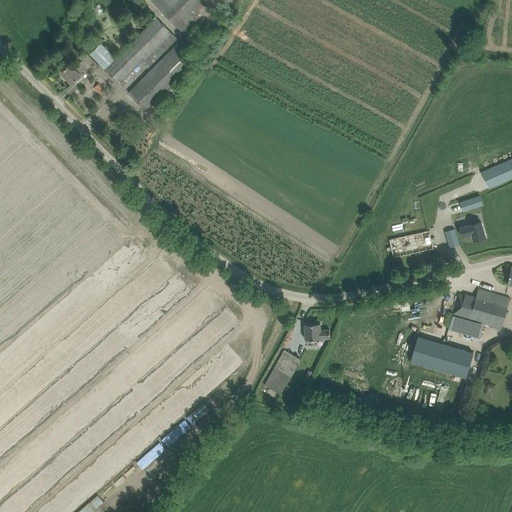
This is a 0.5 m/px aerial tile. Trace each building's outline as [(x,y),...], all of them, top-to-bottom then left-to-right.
[(217,0),(151,0),(188,37),(221,3),(217,0)] [(120,84),(142,61),(147,65),(176,35),(157,16),(117,57),(101,43),(90,54),(120,84)] [(170,107),(160,97),(192,65),(181,54),(188,47),(181,40),(129,93),(157,121),(170,107)] [(74,68),(70,63),(61,73),(72,84),(81,75),(85,71),(89,76),(99,66),(88,54),(74,68)] [(105,89),(98,83),(93,88),(100,94),(105,89)] [(490,187),(511,177),(511,158),(483,171),(490,187)] [(483,205),(480,195),(461,201),(464,211),(483,205)] [(458,225),(457,221),(465,219),(463,212),(439,219),(442,230),(458,225)] [(474,240),(486,237),(481,222),(461,228),(463,237),(472,234),(474,240)] [(446,247),(449,246),(450,247),(459,244),(455,229),(445,232),(448,243),(445,244),(446,247)] [(394,258),(433,249),(429,231),(389,240),(391,247),(387,248),(388,252),(392,251),(394,258)] [(459,295),(453,315),(501,328),(510,298),(478,289),(476,298),(467,296),(466,297),(459,295)] [(216,304),(216,322),(235,322),(235,304),(216,304)] [(305,324),(305,340),(330,338),(330,329),(321,330),(320,323),(305,324)] [(475,372),(482,347),(449,338),(445,353),(450,354),(449,359),(453,360),(452,366),(475,372)] [(324,355),(324,346),(306,346),(306,356),(311,355),(312,369),(322,368),(321,355),(324,355)] [(265,385),(270,388),(265,396),(275,402),(280,393),(294,400),(301,387),(288,380),(300,359),(290,353),(292,350),(288,347),(286,351),(285,350),(265,385)] [(311,412),(313,407),(303,404),(302,409),(311,412)]
